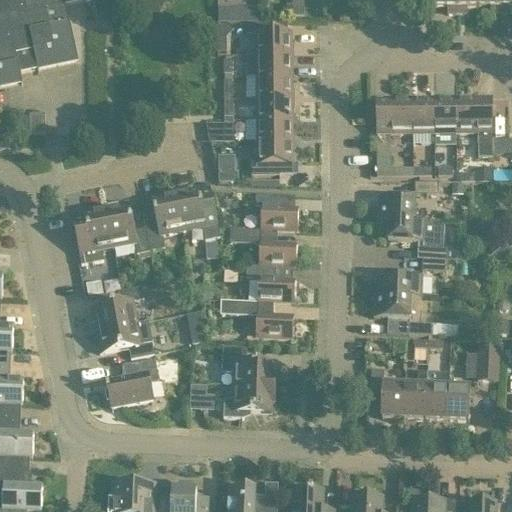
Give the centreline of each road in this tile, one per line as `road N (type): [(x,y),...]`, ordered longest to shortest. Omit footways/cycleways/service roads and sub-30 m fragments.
road 1 (residential): [(329,455),(338,81),(362,61),(389,54)]
road 2 (residential): [(329,455),(99,442),(78,434)]
road 3 (residential): [(78,434),(26,196)]
road 4 (residential): [(26,196),(183,164),(177,128)]
road 5 (residential): [(511,469),(329,455)]
road 6 (residential): [(511,53),(389,54)]
